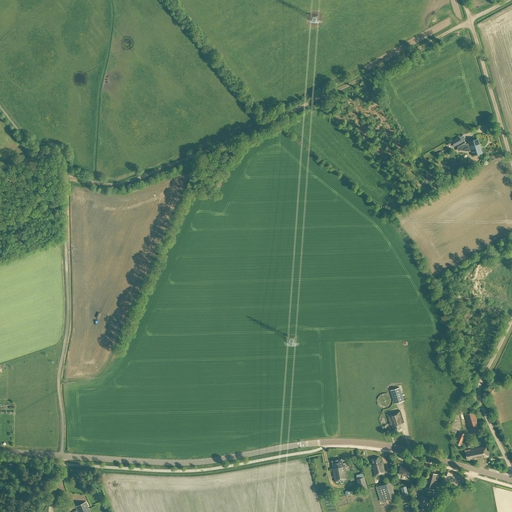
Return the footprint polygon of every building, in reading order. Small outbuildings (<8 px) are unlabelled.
[(461,143),(459,137),(450,141),(453,147),(461,143)] [(478,140),(476,140),(468,142),(468,144),(466,144),(464,144),(463,144),(462,144),(457,147),(457,148),(458,152),(471,152),(472,156),(482,153),(478,140)] [(390,391),(393,404),(403,401),(399,388),(390,391)] [(400,425),(404,423),(400,411),(386,415),(390,425),(392,432),(401,429),(400,425)] [(470,434),(480,432),(476,420),(477,420),(474,412),(464,415),(470,434)] [(464,435),(458,432),(453,443),(459,446),(464,435)] [(480,457),(481,459),(485,458),(485,457),(489,457),(487,447),(465,451),(466,460),(472,459),(472,461),(478,459),(477,457),(480,457)] [(374,476),(385,473),(382,462),(381,463),(379,458),(371,460),(372,466),(371,467),(374,476)] [(341,460),(331,461),(333,469),(331,469),(334,482),(347,479),(344,466),(343,466),(343,463),(342,463),(341,460)] [(409,476),(411,468),(400,466),(398,474),(409,476)] [(435,490),(436,483),(434,483),(437,475),(429,473),(428,477),(427,476),(424,487),(435,490)] [(356,479),(359,491),(367,489),(364,477),(356,479)] [(376,487),(381,502),(381,503),(386,502),(386,500),(388,500),(389,501),(395,499),(395,498),(396,497),(391,482),(376,487)] [(406,486),(400,488),(403,497),(408,495),(406,486)] [(426,508),(430,498),(420,495),(417,505),(426,508)] [(90,511),(86,502),(76,506),(78,511),(90,511)]
